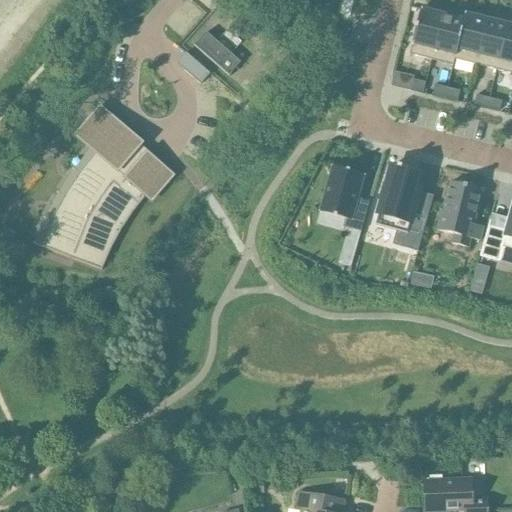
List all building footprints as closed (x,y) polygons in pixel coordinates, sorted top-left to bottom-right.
[(421,10),(410,55),(432,61),(443,15),(422,10),(423,10),(421,10)] [(464,21),(454,60),(455,60),(475,65),(487,20),(466,15),(465,14),(463,20),(464,21)] [(443,15),(432,61),(453,66),(455,60),(454,60),(464,21),(463,20),(443,15)] [(487,20),(475,65),(496,71),(507,25),(487,20)] [(511,26),(507,25),(496,71),(511,74),(511,26)] [(194,46),(230,77),(231,75),(241,63),(231,55),(241,43),(237,39),(242,33),(236,28),(230,34),(227,31),(219,40),(221,41),(218,44),(206,33),(196,45),(195,44),(194,46)] [(413,80),(411,90),(423,93),(426,83),(413,80)] [(435,85),(432,95),(445,98),(447,88),(435,85)] [(447,88),(445,98),(458,101),(460,91),(447,88)] [(477,96),(474,105),(487,108),(489,99),(477,96)] [(489,99),(487,108),(500,111),(502,102),(489,99)] [(51,221),(39,247),(102,271),(104,265),(111,250),(121,231),(133,213),(146,197),(151,201),(172,176),(146,154),(144,157),(137,151),(141,146),(142,145),(100,108),(98,109),(107,117),(84,144),(95,153),(80,174),(64,197),(51,221)] [(332,167),(319,213),(345,220),(342,228),(351,230),(361,233),(369,202),(358,199),(364,176),(332,167)] [(382,202),(375,225),(396,231),(392,245),(418,252),(430,207),(416,203),(420,190),(414,188),(418,174),(401,169),(402,168),(398,167),(397,168),(392,167),(386,186),(382,184),(377,201),(382,202)] [(449,183),(437,231),(453,235),(451,245),(468,249),(471,239),(480,242),(483,228),(474,225),(475,219),(473,219),(480,191),(449,183)] [(488,226),(480,257),(499,262),(502,249),(511,251),(511,210),(506,231),(488,226)] [(351,230),(349,239),(358,242),(361,233),(351,230)] [(479,294),(485,267),(474,265),(468,291),(479,294)] [(472,481),(425,483),(426,511),(487,511),(487,500),(473,500),(472,481)] [(299,511),(341,511),(343,501),(298,493),(296,509),(299,510),(299,511)]
